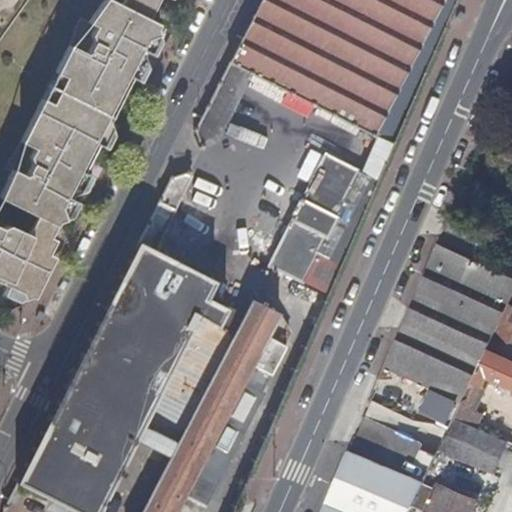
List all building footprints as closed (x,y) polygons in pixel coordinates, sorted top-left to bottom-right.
[(0,201),(33,216),(57,228),(60,223),(71,201),(98,146),(109,124),(145,52),(155,32),(158,25),(147,20),(114,3),(108,0),(104,0),(87,27),(78,23),(76,26),(74,32),(71,43),(17,153),(9,163),(9,166),(15,170),(0,201)] [(153,7),(138,0),(115,0),(114,3),(147,20),(153,7)] [(248,73),(251,75),(252,74),(268,82),(267,83),(271,85),(271,84),(289,93),(288,94),(291,96),(292,95),(310,104),(310,105),(311,106),(313,107),(314,106),(330,114),(330,115),(334,117),(334,116),(351,124),(350,125),(353,127),(354,126),(370,135),(370,136),(374,138),(374,136),(376,133),(375,132),(385,113),(386,114),(388,111),(387,110),(396,92),(397,92),(399,89),(398,88),(408,69),(408,70),(410,66),(410,65),(419,47),(420,48),(422,44),(421,44),(430,25),(431,25),(434,21),(433,21),(442,2),(443,3),(444,0),(259,0),(228,63),(231,65),(231,64),(248,72),(248,73)] [(376,133),(374,136),(379,139),(393,146),(456,0),(444,0),(443,3),(442,2),(433,21),(434,21),(431,25),(430,25),(421,44),(422,44),(420,48),(419,47),(410,65),(410,66),(408,70),(408,69),(398,88),(399,89),(397,92),(396,92),(387,110),(388,111),(386,114),(385,113),(375,132),(376,133)] [(161,43),(155,32),(145,52),(154,56),(161,43)] [(228,63),(194,130),(200,146),(212,152),(251,75),(248,73),(248,72),(231,64),(231,65),(228,63)] [(313,107),(311,106),(307,113),(330,125),(334,117),(330,115),(330,114),(314,106),(313,107)] [(109,124),(98,146),(107,151),(114,137),(109,124)] [(393,146),(379,139),(366,165),(328,146),(324,154),(357,171),(378,182),(393,146)] [(357,171),(324,154),(301,200),(300,198),(295,208),(289,220),(290,221),(268,265),(302,282),(325,238),(327,239),(337,219),(334,217),(357,171)] [(170,177),(165,186),(182,194),(194,171),(170,177)] [(302,282),(328,296),(378,182),(357,171),(334,217),(337,219),(327,239),(325,238),(302,282)] [(165,186),(16,482),(74,511),(97,511),(125,457),(131,444),(196,317),(215,328),(226,308),(226,307),(223,306),(223,307),(205,298),(213,282),(153,251),(182,194),(165,186)] [(71,201),(60,223),(72,220),(79,205),(71,201)] [(451,214),(385,364),(461,400),(471,380),(486,348),(508,302),(511,293),(511,268),(479,252),(488,232),(451,214)] [(33,216),(27,229),(52,241),(57,228),(33,216)] [(0,284),(10,289),(32,299),(51,257),(45,254),(52,241),(27,229),(24,235),(4,226),(0,227),(0,284)] [(20,304),(32,299),(10,289),(6,298),(20,304)] [(241,316),(160,474),(140,511),(176,511),(182,502),(185,495),(280,315),(249,300),(241,316)] [(511,304),(508,302),(486,348),(511,360),(511,357),(511,304)] [(146,452),(140,465),(160,474),(241,316),(226,308),(215,328),(196,317),(131,444),(146,452)] [(292,333),(280,315),(185,495),(195,501),(205,506),(264,393),(262,391),(292,333)] [(487,376),(511,387),(511,360),(486,348),(471,380),(482,386),(487,376)] [(461,400),(454,416),(488,432),(494,419),(472,409),(482,386),(471,380),(461,400)] [(454,416),(438,448),(492,471),(493,472),(494,470),(508,441),(488,432),(454,416)] [(131,444),(125,457),(140,465),(146,452),(131,444)] [(321,511),(407,511),(423,481),(349,448),(321,511)] [(493,491),(497,483),(501,473),(494,470),(493,472),(492,471),(484,487),(493,491)] [(425,511),(469,511),(475,499),(437,482),(425,511)] [(195,501),(185,495),(182,502),(192,507),(195,501)]
